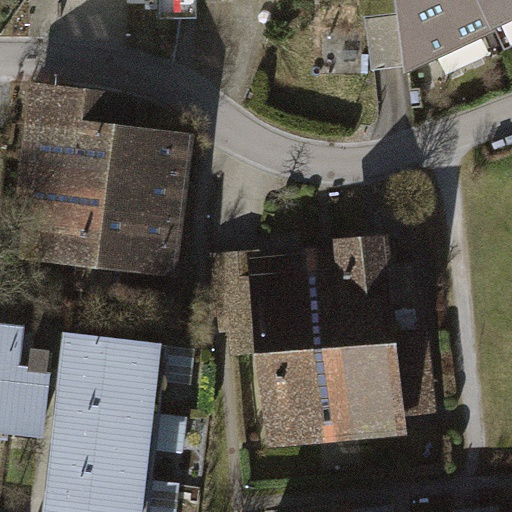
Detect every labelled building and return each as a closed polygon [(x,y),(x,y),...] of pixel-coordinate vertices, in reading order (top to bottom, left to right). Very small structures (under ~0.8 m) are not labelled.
[(511,0),(399,0),(408,56),(511,9),(511,0)] [(173,276),(192,134),(125,125),(129,96),(29,83),(13,199),(28,201),(20,255),(173,276)] [(395,262),(391,224),(361,227),(332,229),(333,240),(297,243),(211,251),(219,330),(231,329),(233,351),(256,349),(265,443),(407,429),(406,422),(405,413),(439,410),(424,260),(395,262)] [(0,433),(41,439),(56,440),(68,332),(53,330),(0,324),(0,433)] [(156,511),(176,344),(68,332),(56,440),(47,511),(156,511)]
